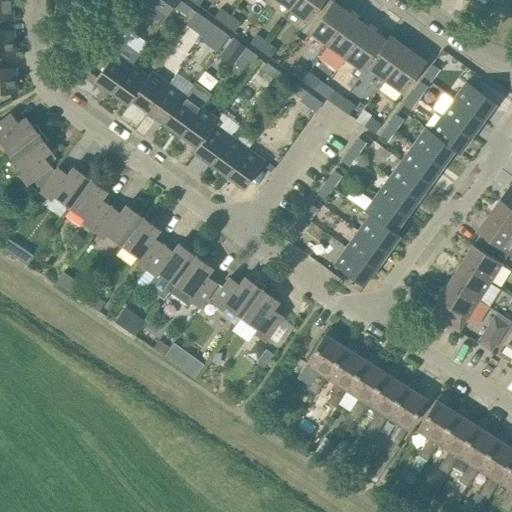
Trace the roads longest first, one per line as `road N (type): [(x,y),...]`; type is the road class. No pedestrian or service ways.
road 1 (residential): [(369,314),(310,283),(304,265),(208,212),(58,103),(35,55),(34,0)]
road 2 (residential): [(369,314),(437,217),(457,210),(511,129)]
road 3 (residential): [(511,405),(369,314)]
